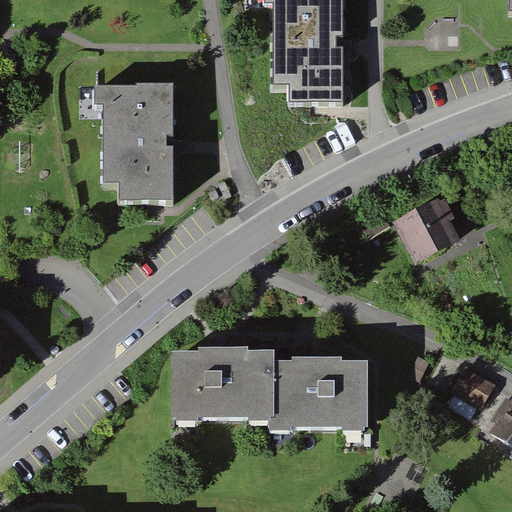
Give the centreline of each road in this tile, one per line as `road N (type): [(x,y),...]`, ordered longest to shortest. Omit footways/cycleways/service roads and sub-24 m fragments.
road 1 (residential): [(511,387),(429,339),(268,275),(239,246)]
road 2 (residential): [(239,246),(155,305),(0,440)]
road 3 (residential): [(511,111),(386,161),(239,246)]
